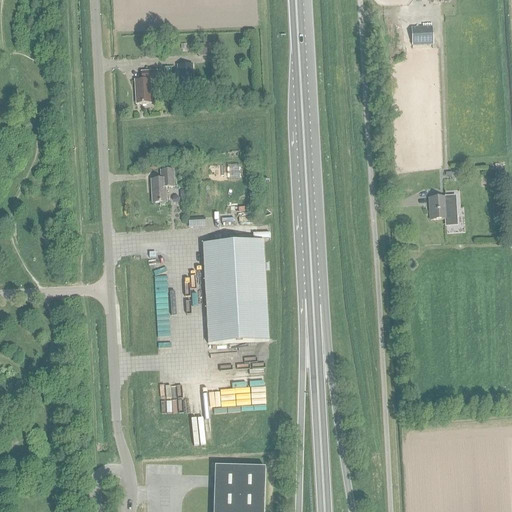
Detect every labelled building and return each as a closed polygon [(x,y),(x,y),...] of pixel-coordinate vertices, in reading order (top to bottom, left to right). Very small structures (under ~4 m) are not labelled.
[(433,46),(432,29),(432,27),(411,28),(412,46),(433,46)] [(197,58),(218,57),(217,46),(197,48),(197,58)] [(192,65),(177,66),(179,92),(194,91),(192,65)] [(136,105),(151,104),(150,80),(157,80),(156,72),(141,73),(141,81),(134,81),(136,105)] [(174,188),(173,171),(160,171),(161,180),(151,181),(152,204),(166,203),(165,188),(174,188)] [(455,226),(454,198),(445,198),(428,199),(429,206),(430,221),(446,221),(447,226),(455,226)] [(268,342),(263,242),(202,245),(208,346),(268,342)] [(263,511),(265,469),(215,467),(213,511),(263,511)]
